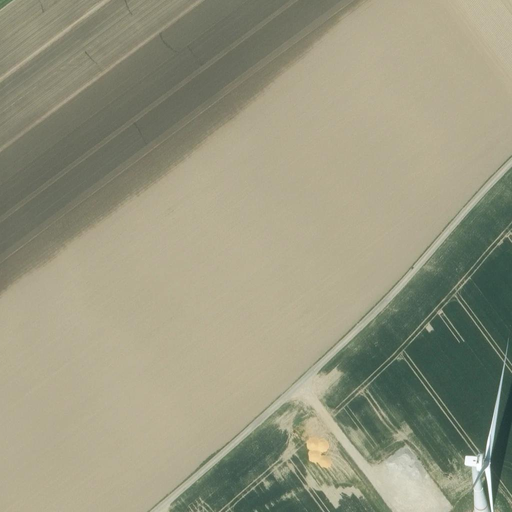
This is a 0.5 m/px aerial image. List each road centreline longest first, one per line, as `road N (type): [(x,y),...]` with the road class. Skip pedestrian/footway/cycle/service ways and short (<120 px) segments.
road 1 (unclassified): [(161,511),(318,372),(511,169)]
road 2 (track): [(445,498),(351,453),(289,397)]
